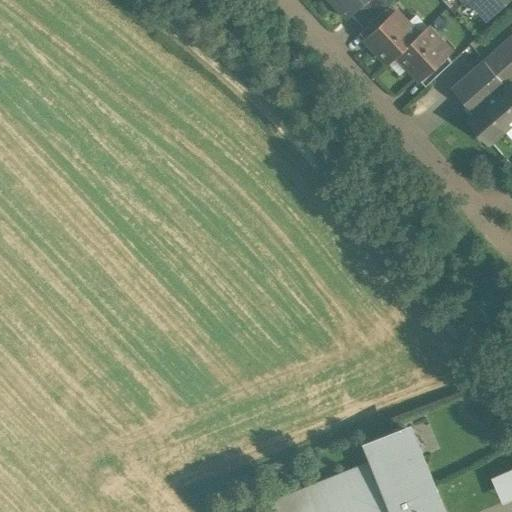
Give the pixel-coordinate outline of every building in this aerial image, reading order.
[(328,0),(347,20),(356,12),(368,0),(328,0)] [(368,0),(356,12),(368,25),(386,9),(391,4),(386,0),(368,0)] [(464,0),(467,3),(470,0),(488,18),(507,0),(464,0)] [(368,25),(359,34),(367,42),(394,18),(386,9),(368,25)] [(394,18),(367,42),(388,65),(397,57),(417,78),(422,74),(443,54),(448,50),(427,27),(418,35),(398,14),(394,18)] [(511,32),(451,86),(478,116),(511,85),(511,27),(511,29),(511,30),(511,32)] [(443,54),(422,74),(430,82),(451,63),(443,54)] [(511,85),(478,116),(473,121),(494,145),(511,128),(511,85)] [(439,503),(408,427),(368,443),(375,461),(395,511),(442,511),(439,503)] [(395,511),(375,461),(270,504),(273,511),(395,511)] [(511,468),(497,475),(508,502),(511,500),(511,468)]
